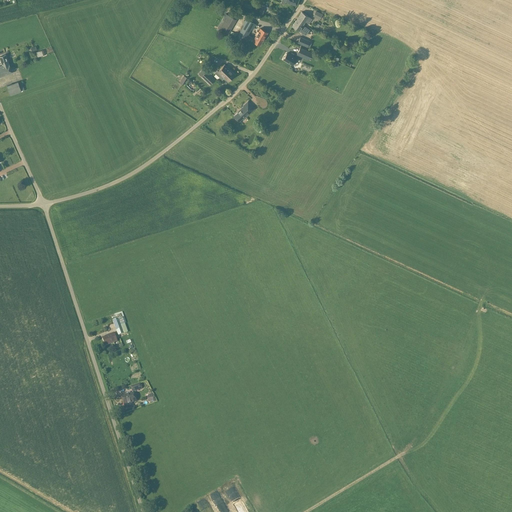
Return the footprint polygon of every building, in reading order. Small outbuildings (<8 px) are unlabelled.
[(257,3),(254,11),(263,14),(265,6),(257,3)] [(313,17),(320,20),(323,14),(316,11),(313,17)] [(297,19),(304,24),(305,22),(308,24),(312,19),(302,12),(297,19)] [(227,36),(237,20),(225,14),(216,30),(227,36)] [(244,42),(251,29),(253,30),(256,24),(246,18),(243,24),(244,24),(237,38),(244,42)] [(304,24),(297,19),(292,26),(302,33),(306,28),(303,25),(304,24)] [(260,46),(268,33),(260,28),(253,41),(260,46)] [(307,47),(310,41),(300,37),(297,43),(307,47)] [(297,54),(310,60),(313,52),(300,47),(297,54)] [(283,59),(292,65),(296,59),(287,53),(283,59)] [(0,59),(2,66),(9,64),(6,55),(0,56),(0,59)] [(9,64),(2,66),(0,66),(0,77),(12,73),(9,64)] [(225,64),(218,71),(217,70),(215,73),(222,80),(224,78),(228,82),(235,75),(225,64)] [(207,71),(201,76),(210,85),(215,80),(207,71)] [(183,85),(188,77),(184,75),(179,82),(183,85)] [(22,83),(19,84),(18,82),(7,86),(10,96),(22,92),(21,91),(25,90),(22,83)] [(236,118),(235,118),(238,121),(238,120),(239,121),(246,116),(247,117),(255,109),(248,102),(244,106),(244,107),(234,116),(236,118)] [(113,321),(118,336),(128,333),(125,324),(121,326),(118,319),(113,321)] [(117,342),(114,334),(108,336),(102,339),(105,346),(117,342)] [(132,392),(141,389),(140,384),(130,387),(132,392)] [(121,397),(124,406),(131,404),(131,403),(135,402),(133,394),(126,396),(121,397)] [(236,490),(227,494),(231,500),(239,496),(236,490)]
